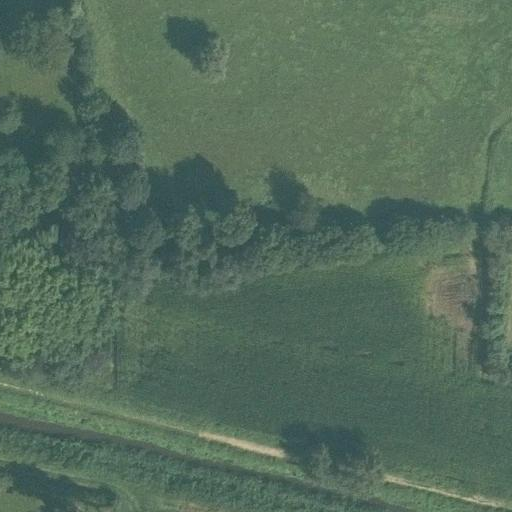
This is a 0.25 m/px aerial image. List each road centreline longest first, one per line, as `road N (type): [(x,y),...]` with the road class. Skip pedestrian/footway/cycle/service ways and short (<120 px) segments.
road 1 (track): [(511,505),(0,379)]
road 2 (track): [(0,451),(255,511)]
